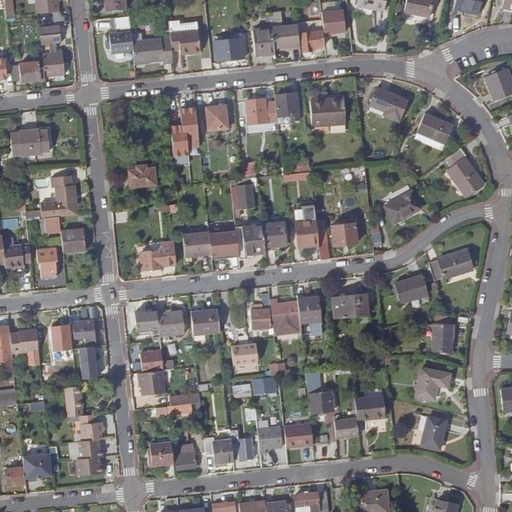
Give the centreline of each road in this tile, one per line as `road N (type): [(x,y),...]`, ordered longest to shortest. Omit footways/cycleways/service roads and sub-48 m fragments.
road 1 (residential): [(110,295),(374,266),(401,259),(454,220),(507,210)]
road 2 (residential): [(488,486),(418,465),(368,466),(131,495)]
road 3 (residential): [(88,95),(336,67),(421,72)]
road 4 (residential): [(110,295),(88,95)]
road 5 (residential): [(131,495),(110,295)]
road 6 (residential): [(507,210),(481,362)]
road 7 (residential): [(421,72),(473,110),(507,170)]
road 8 (residential): [(131,495),(0,509)]
road 9 (residential): [(481,362),(488,486)]
